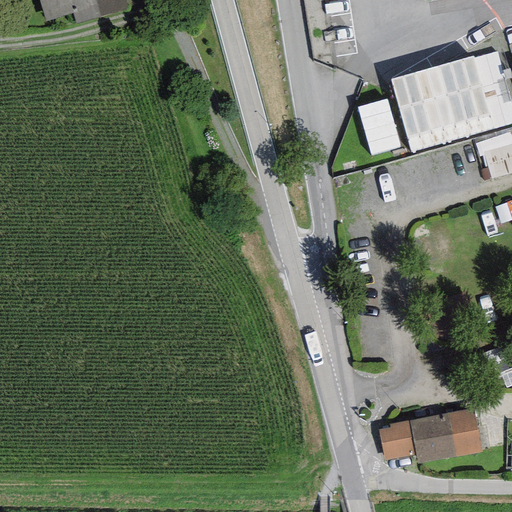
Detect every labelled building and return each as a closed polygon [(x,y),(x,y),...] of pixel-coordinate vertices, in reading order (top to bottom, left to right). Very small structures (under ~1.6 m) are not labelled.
[(40,0),(46,20),(74,12),(77,23),(127,8),(124,0),(40,0)] [(463,136),(511,124),(511,75),(505,46),(474,54),(485,96),(455,103),(463,136)] [(337,185),(344,218),(365,214),(358,181),(337,185)] [(448,221),(419,229),(429,265),(458,257),(448,221)] [(390,428),(379,430),(385,460),(416,455),(418,464),(482,452),(474,409),(389,424),(390,428)]
